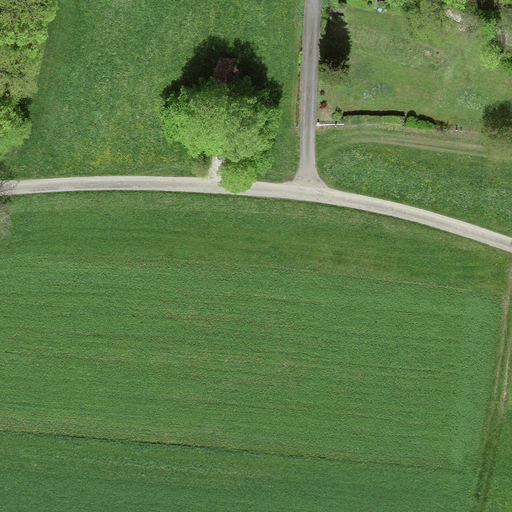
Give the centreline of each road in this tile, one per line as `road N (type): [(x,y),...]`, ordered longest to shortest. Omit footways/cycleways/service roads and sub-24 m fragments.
road 1 (track): [(0,188),(306,188)]
road 2 (track): [(306,188),(511,248)]
